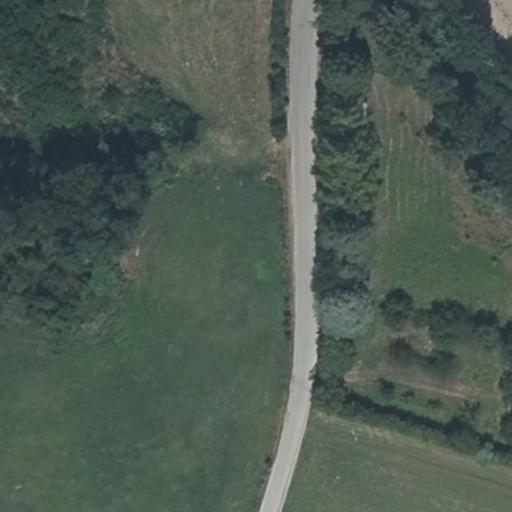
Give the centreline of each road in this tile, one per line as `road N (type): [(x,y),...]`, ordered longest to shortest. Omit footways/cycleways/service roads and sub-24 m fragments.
road 1 (residential): [(279,511),(308,404),(316,322),(304,125),(312,0)]
road 2 (tertiary): [(398,0),(511,137)]
